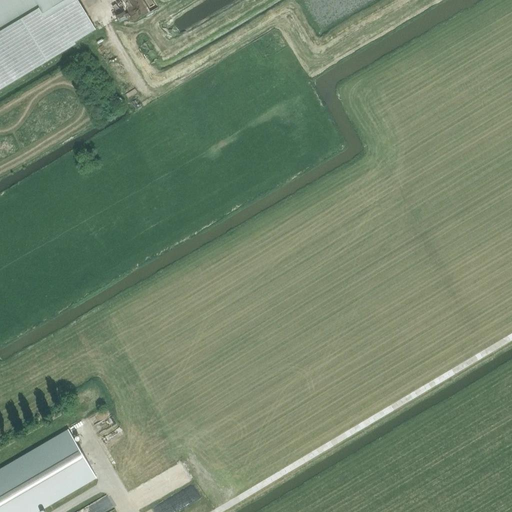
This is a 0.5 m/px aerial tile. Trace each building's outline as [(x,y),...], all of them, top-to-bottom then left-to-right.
[(0,0),(0,90),(76,45),(75,43),(96,30),(77,0),(0,0)] [(103,0),(93,0),(103,20),(115,14),(112,10),(123,4),(120,0),(114,0),(115,2),(107,7),(103,0)] [(129,0),(123,0),(134,15),(137,12),(129,0)] [(104,71),(113,68),(110,59),(101,62),(104,71)] [(110,416),(94,425),(97,431),(113,421),(110,416)] [(68,430),(0,469),(0,511),(38,511),(96,478),(68,430)] [(172,511),(199,499),(194,487),(150,508),(152,511),(172,511)]
